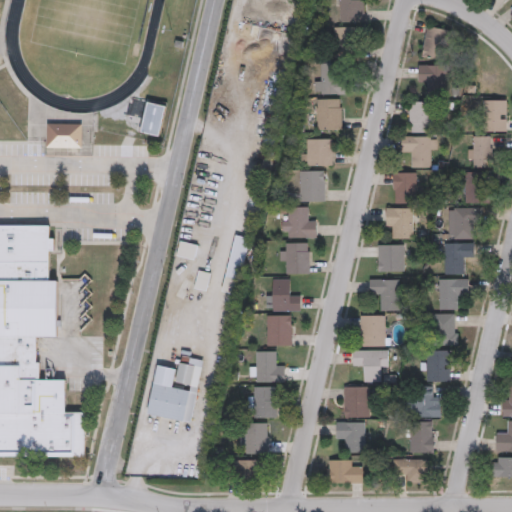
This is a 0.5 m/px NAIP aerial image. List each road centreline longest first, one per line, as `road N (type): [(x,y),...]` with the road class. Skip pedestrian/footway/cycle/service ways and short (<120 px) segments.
road 1 (residential): [(286,511),(405,0)]
road 2 (residential): [(511,504),(0,496)]
road 3 (residential): [(214,0),(100,497)]
road 4 (residential): [(511,252),(450,504)]
